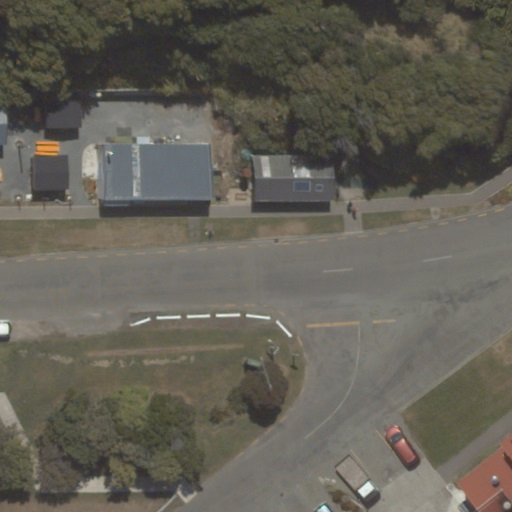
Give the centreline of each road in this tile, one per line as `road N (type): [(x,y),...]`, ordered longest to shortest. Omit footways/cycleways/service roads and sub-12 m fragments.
road 1 (residential): [(0,292),(357,269)]
road 2 (residential): [(357,269),(361,362),(342,411),(228,511)]
road 3 (residential): [(357,269),(511,243)]
